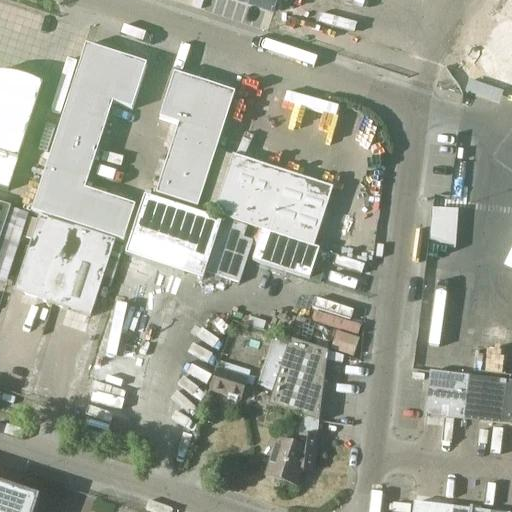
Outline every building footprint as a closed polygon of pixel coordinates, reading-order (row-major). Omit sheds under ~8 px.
[(240,0),(276,12),(279,0),(240,0)] [(481,51),(481,62),(484,72),(490,81),(499,87),(509,91),(511,91),(511,20),(506,21),(497,26),(489,32),(483,41),(481,51)] [(86,46),(71,91),(102,101),(117,56),(86,46)] [(117,56),(102,101),(113,105),(133,111),(147,66),(117,56)] [(0,189),(9,192),(43,87),(8,76),(0,75),(0,189)] [(174,75),(160,120),(179,126),(190,130),(205,85),(174,75)] [(205,85),(190,130),(221,140),(236,95),(205,85)] [(71,91),(62,119),(104,133),(113,105),(102,101),(71,91)] [(62,119),(52,148),(95,162),(104,133),(62,119)] [(179,126),(168,161),(210,175),(221,140),(190,130),(179,126)] [(52,148),(43,177),(85,191),(95,162),(52,148)] [(214,217),(262,232),(313,249),(333,190),(233,157),(214,217)] [(168,161),(156,196),(198,209),(210,175),(168,161)] [(43,177),(31,213),(124,243),(136,207),(85,191),(43,177)] [(89,378),(139,394),(178,273),(203,281),(222,223),(144,197),(125,256),(129,257),(89,378)] [(0,241),(11,208),(0,204),(0,241)] [(14,293),(53,306),(77,230),(48,220),(39,217),(14,293)] [(77,230),(53,306),(90,318),(115,242),(77,230)] [(319,251),(313,249),(262,232),(253,262),(309,280),(319,251)] [(268,406),(304,418),(319,423),(327,353),(290,340),(289,342),(275,338),(259,387),(273,392),(268,406)] [(216,370),(210,391),(240,401),(247,380),(216,370)] [(424,417),(463,422),(468,378),(430,373),(424,417)] [(463,422),(502,426),(507,383),(468,378),(463,422)] [(502,426),(511,427),(511,383),(507,383),(502,426)] [(319,423),(304,418),(298,437),(297,448),(277,441),(265,477),(297,488),(302,471),(313,472),(319,423)] [(35,511),(39,499),(35,498),(33,505),(16,500),(18,494),(0,488),(0,511),(35,511)]
